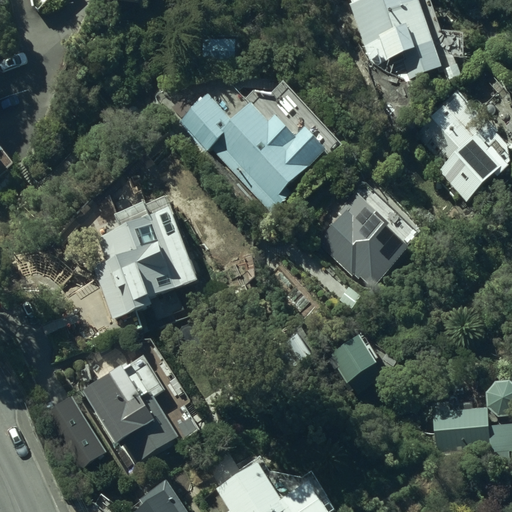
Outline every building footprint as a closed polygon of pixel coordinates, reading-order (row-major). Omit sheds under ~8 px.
[(418,0),(366,0),(349,6),(370,70),(401,59),(409,84),(443,72),(418,0)] [(237,38),(201,40),(202,67),(238,66),(237,38)] [(437,174),(465,203),(511,157),(511,146),(461,94),(416,139),(444,167),(437,174)] [(211,97),(180,125),(206,154),(211,149),(270,214),(291,194),(286,188),(325,154),(304,131),(296,138),(277,117),(270,124),(254,106),(235,123),(211,97)] [(0,153),(0,175),(10,168),(0,153)] [(108,266),(93,271),(111,322),(152,308),(150,301),(200,283),(169,196),(147,203),(139,181),(110,192),(115,206),(128,202),(131,210),(114,216),(119,230),(126,228),(128,232),(100,243),(108,266)] [(360,199),(316,243),(352,279),(356,275),(371,290),(412,251),(360,199)] [(357,340),(331,356),(356,397),(382,381),(357,340)] [(111,378),(107,371),(88,382),(92,389),(82,395),(115,448),(123,443),(137,465),(178,440),(165,419),(190,404),(156,350),(111,378)] [(511,382),(484,384),(485,407),(432,411),(435,454),(484,451),(485,468),(511,466),(511,382)] [(89,470),(108,459),(70,398),(52,410),(89,470)] [(256,465),(219,490),(233,510),(230,511),(325,511),(308,486),(283,503),(256,465)] [(184,511),(165,485),(126,511),(184,511)]
